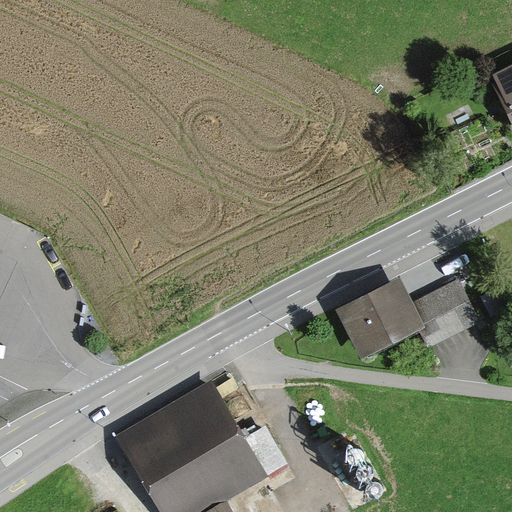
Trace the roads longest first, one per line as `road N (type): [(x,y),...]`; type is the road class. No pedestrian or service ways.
road 1 (primary): [(511,185),(233,327)]
road 2 (residential): [(511,395),(287,369),(233,327)]
road 3 (primary): [(233,327),(0,466)]
